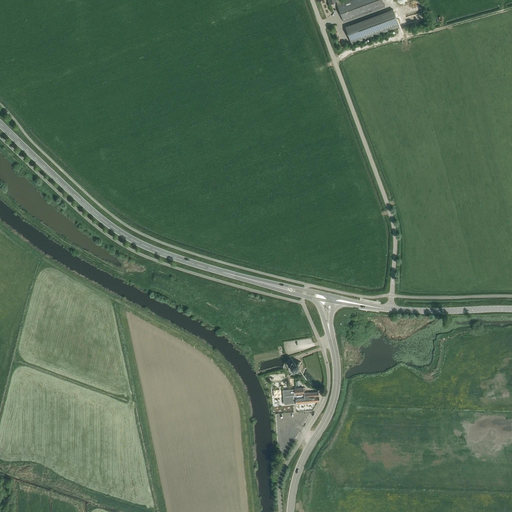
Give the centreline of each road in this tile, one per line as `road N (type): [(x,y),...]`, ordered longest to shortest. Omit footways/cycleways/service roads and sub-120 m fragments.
road 1 (secondary): [(320,296),(151,249),(111,228),(0,125)]
road 2 (unclassified): [(389,309),(390,213),(311,0)]
road 3 (secondary): [(290,511),(297,472),(334,399),(330,335)]
road 4 (secondary): [(511,308),(389,309)]
